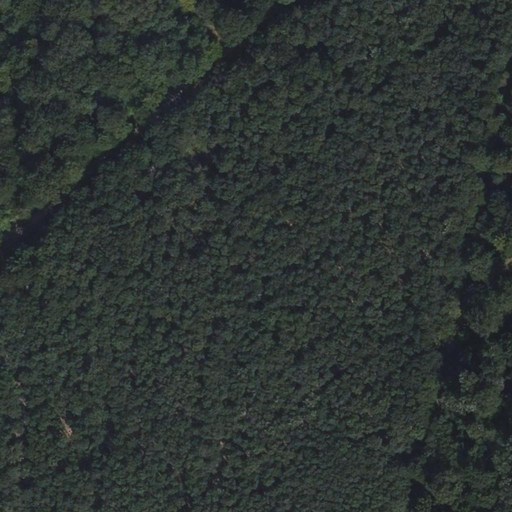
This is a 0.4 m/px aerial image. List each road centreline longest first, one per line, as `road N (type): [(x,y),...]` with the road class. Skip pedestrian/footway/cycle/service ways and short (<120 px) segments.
road 1 (track): [(415,511),(511,107)]
road 2 (track): [(16,234),(291,0)]
road 3 (track): [(16,234),(17,511)]
road 4 (track): [(16,0),(16,234)]
